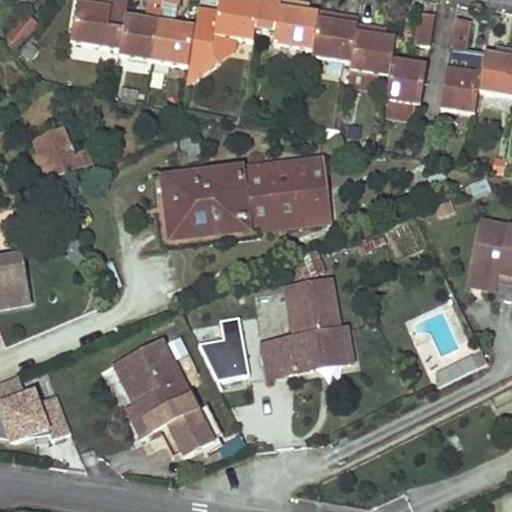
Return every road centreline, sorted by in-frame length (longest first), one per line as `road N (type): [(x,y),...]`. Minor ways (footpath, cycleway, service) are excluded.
road 1 (residential): [(0,485),(184,511)]
road 2 (residential): [(0,354),(139,297)]
